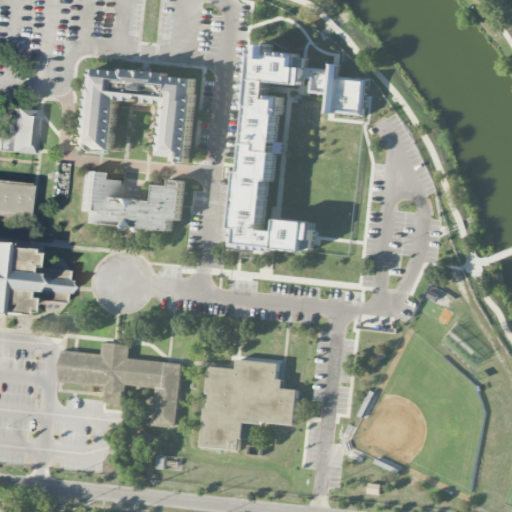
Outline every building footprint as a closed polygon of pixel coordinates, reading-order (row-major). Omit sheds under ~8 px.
[(313,248),(306,247),(305,250),(238,243),(239,232),(245,232),(245,225),(237,224),(242,171),(245,171),(248,142),(254,142),(255,132),(249,131),(252,103),(248,102),(254,47),(261,48),(262,39),(274,40),(273,49),(300,51),(300,56),(309,57),(308,67),(331,70),(332,61),(342,62),(341,74),(370,77),(366,116),(327,112),(329,93),(311,91),(313,77),(306,77),(305,83),(270,80),(269,93),(283,94),(283,103),(284,103),(283,109),(282,108),(281,110),(279,110),(276,142),(282,142),(281,152),(276,151),(273,179),(268,179),(264,228),(279,230),(280,216),(310,219),(310,221),(316,221),(313,248)] [(85,149),(93,66),(122,69),(123,65),(170,70),(169,74),(196,77),(188,159),(170,157),(170,153),(161,152),(166,102),(118,97),(112,148),(97,146),(97,150),(85,149)] [(0,148),(0,136),(4,137),(7,112),(13,113),(14,106),(40,109),(39,118),(36,118),(33,144),(35,144),(34,152),(0,148)] [(67,163),(55,162),(54,195),(66,196),(67,163)] [(85,169),(81,207),(90,208),(88,220),(170,229),(172,217),(180,218),(184,179),(172,177),(171,184),(156,183),(154,200),(108,195),(110,179),(95,177),(95,170),(85,169)] [(0,182),(26,185),(23,217),(0,214),(0,182)] [(0,244),(11,246),(11,244),(21,245),(21,248),(27,249),(26,264),(66,268),(65,278),(67,278),(65,291),(63,291),(62,300),(21,296),(20,308),(14,308),(13,311),(4,310),(4,309),(0,308),(0,244)] [(66,350),(63,381),(105,385),(105,389),(107,389),(105,402),(123,404),(124,391),(126,391),(127,384),(156,387),(152,425),(177,428),(183,363),(129,358),(130,345),(103,343),(102,354),(66,350)] [(239,450),(241,437),(243,438),(245,421),(261,423),(261,420),(295,424),(298,390),(282,388),(283,379),(278,379),(280,363),(238,359),(237,369),(210,366),(207,393),(210,393),(208,407),(205,407),(201,446),(239,450)]
